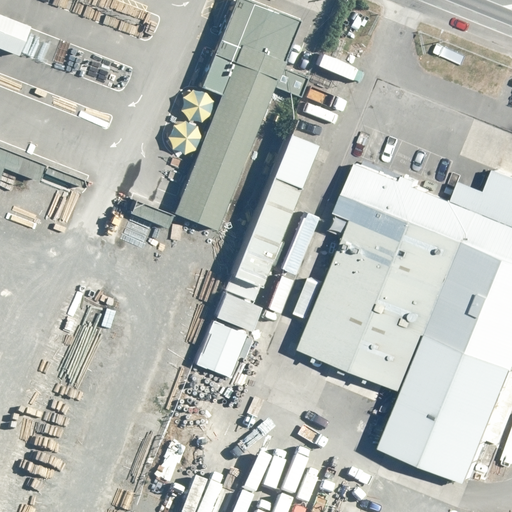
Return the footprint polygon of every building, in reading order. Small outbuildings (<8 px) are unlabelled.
[(281,14),(246,0),(217,0),(188,76),(204,83),(156,204),(199,221),(281,14)] [(13,19),(0,13),(0,46),(2,47),(13,19)] [(311,141),(283,131),(229,273),(256,283),(294,184),(311,141)] [(24,157),(0,147),(0,164),(18,172),(24,157)] [(511,344),(511,219),(349,155),(327,209),(348,217),(297,345),(398,385),(374,447),(458,480),(511,344)] [(247,333),(212,320),(195,363),(231,377),(247,333)]
